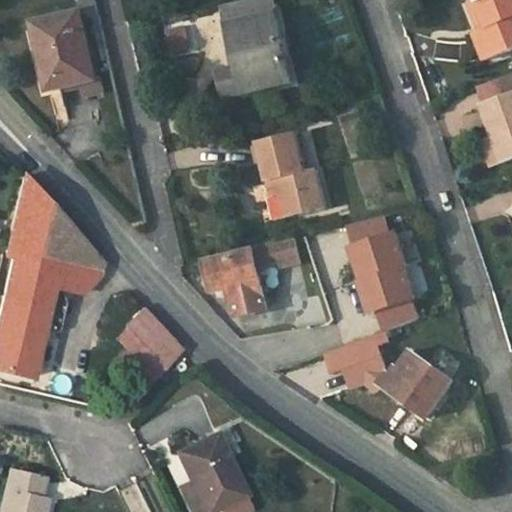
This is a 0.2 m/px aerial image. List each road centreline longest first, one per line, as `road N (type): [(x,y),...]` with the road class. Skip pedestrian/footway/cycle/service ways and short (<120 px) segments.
road 1 (tertiary): [(0,122),(240,371),(438,511)]
road 2 (residential): [(371,0),(511,445)]
road 3 (residential): [(110,0),(166,251)]
